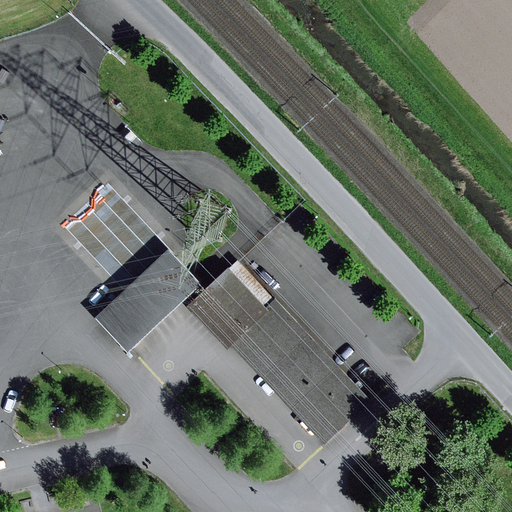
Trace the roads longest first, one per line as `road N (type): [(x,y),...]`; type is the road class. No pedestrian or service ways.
road 1 (unclassified): [(133,0),(511,405)]
road 2 (track): [(318,489),(246,505),(220,491),(0,232)]
road 3 (track): [(339,511),(318,489),(460,351)]
road 4 (track): [(0,124),(124,0)]
road 5 (track): [(170,430),(0,469)]
